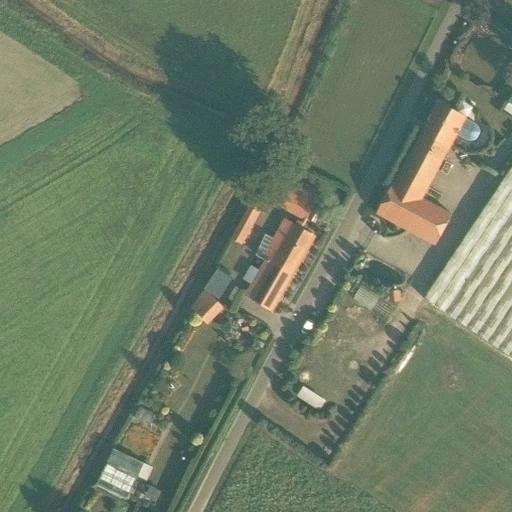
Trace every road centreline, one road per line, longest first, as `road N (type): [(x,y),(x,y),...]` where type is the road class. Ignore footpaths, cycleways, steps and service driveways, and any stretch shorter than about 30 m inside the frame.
road 1 (unclassified): [(195,511),(456,0)]
road 2 (track): [(41,0),(138,65),(246,109),(369,179)]
